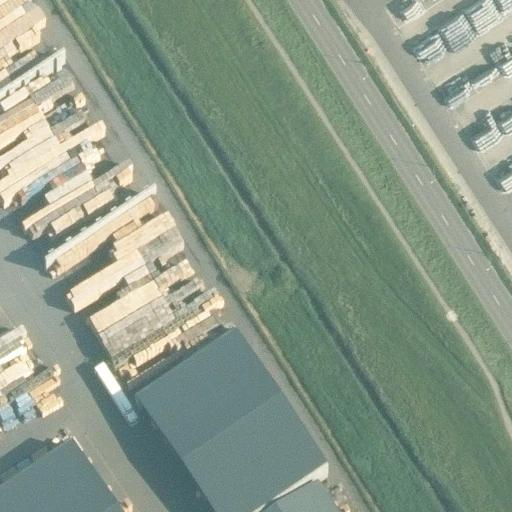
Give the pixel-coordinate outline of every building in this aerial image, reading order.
[(395,13),(497,189),(511,180),(511,122),(511,121),(499,128),(492,116),(483,121),(414,2),(395,13)] [(153,198),(117,219),(144,265),(181,244),(170,224),(146,238),(139,226),(161,213),(153,198)] [(145,289),(199,268),(191,248),(137,269),(145,289)] [(75,289),(79,311),(98,307),(94,285),(75,289)] [(0,397),(45,381),(35,353),(6,363),(20,346),(0,341),(0,336),(6,329),(0,327),(0,305),(1,304),(0,303),(0,397)] [(190,327),(198,346),(241,327),(233,308),(190,327)] [(107,310),(95,316),(104,335),(118,328),(113,318),(111,318),(107,310)] [(12,431),(17,439),(33,430),(29,422),(12,431)] [(0,428),(0,451),(10,445),(0,428)] [(331,511),(316,488),(280,511),(331,511)]
